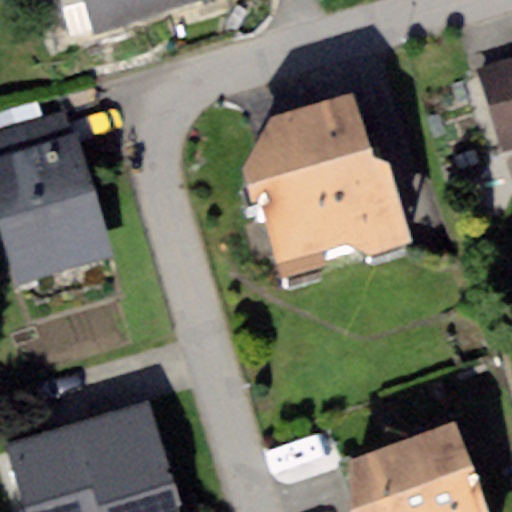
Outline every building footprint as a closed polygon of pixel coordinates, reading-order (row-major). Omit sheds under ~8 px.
[(238,0),(81,0),(95,46),(240,4),(238,0)] [(511,68),(477,79),(502,159),(511,155),(511,68)] [(351,117),(271,141),(241,200),(273,292),(346,268),(370,280),(413,266),(390,196),(374,191),(351,117)] [(63,120),(0,138),(0,242),(16,298),(111,270),(75,147),(71,148),(63,120)] [(178,511),(148,414),(1,459),(17,511),(178,511)] [(480,511),(456,446),(350,485),(349,511),(480,511)]
